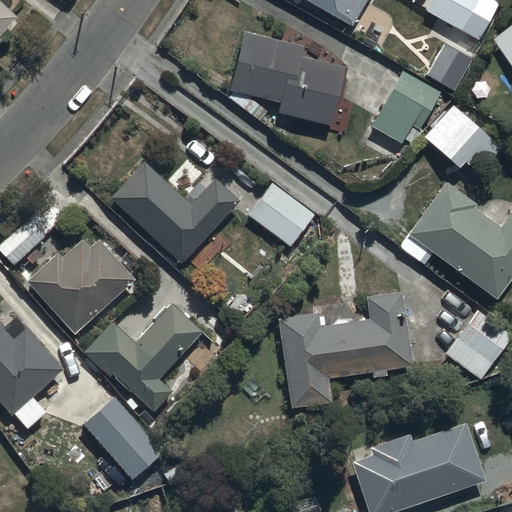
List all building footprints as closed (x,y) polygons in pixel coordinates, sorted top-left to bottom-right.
[(0,0),(0,31),(18,12),(4,0),(0,0)] [(309,0),(350,24),(364,0),(309,0)] [(497,0),(428,0),(425,7),(476,37),(497,0)] [(511,19),(494,33),(511,56),(511,19)] [(302,42),(242,28),(230,86),(280,97),(278,108),(332,120),(345,63),(300,53),(302,42)] [(471,55),(442,39),(424,72),(454,88),(471,55)] [(441,89),(399,67),(371,122),(403,140),(412,124),(420,128),(441,89)] [(503,146),(452,101),(423,133),(456,164),(464,156),(480,171),(503,146)] [(145,157),(110,194),(182,261),(240,198),(215,175),(191,200),(145,157)] [(496,294),(511,271),(511,201),(498,221),(476,205),(479,200),(445,176),(397,244),(424,263),(434,249),(496,294)] [(271,179),(247,211),(292,244),(316,212),(271,179)] [(44,232),(28,215),(0,242),(0,247),(13,262),(44,232)] [(74,331),(135,275),(99,235),(90,244),(83,237),(63,255),(56,248),(25,276),(74,331)] [(317,309),(276,314),(288,405),(331,400),(328,375),(412,364),(403,288),(365,293),(368,316),(318,323),(317,309)] [(162,376),(202,329),(171,298),(137,337),(115,318),(86,352),(155,411),(175,387),(162,376)] [(479,378),(510,333),(474,308),(443,353),(479,378)] [(14,335),(0,318),(0,395),(28,427),(48,409),(33,393),(63,366),(27,324),(14,335)] [(164,448),(112,393),(80,424),(132,479),(164,448)] [(349,458),(367,511),(378,511),(485,476),(466,419),(411,437),(407,427),(369,440),(372,450),(349,458)] [(287,501),(291,511),(322,511),(323,511),(315,491),(287,501)]
